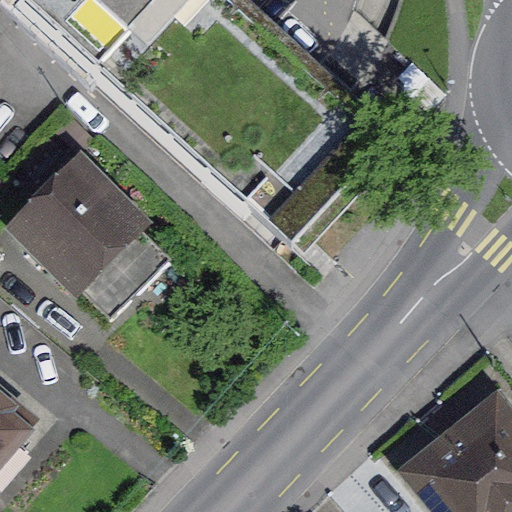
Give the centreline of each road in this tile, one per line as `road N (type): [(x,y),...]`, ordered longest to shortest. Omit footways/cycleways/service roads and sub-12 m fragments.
road 1 (primary): [(414,308),(221,511)]
road 2 (primary): [(497,105),(470,187),(414,308)]
road 3 (primary): [(414,308),(511,237)]
